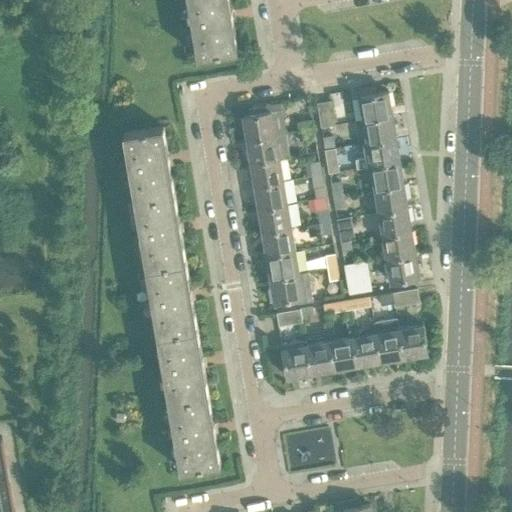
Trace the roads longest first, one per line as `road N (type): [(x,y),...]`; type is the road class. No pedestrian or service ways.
road 1 (residential): [(255,419),(203,110),(218,92),(288,79)]
road 2 (tertiary): [(456,385),(470,45)]
road 3 (residential): [(456,385),(255,419)]
road 4 (residential): [(270,496),(453,462)]
road 5 (residential): [(288,79),(470,45)]
